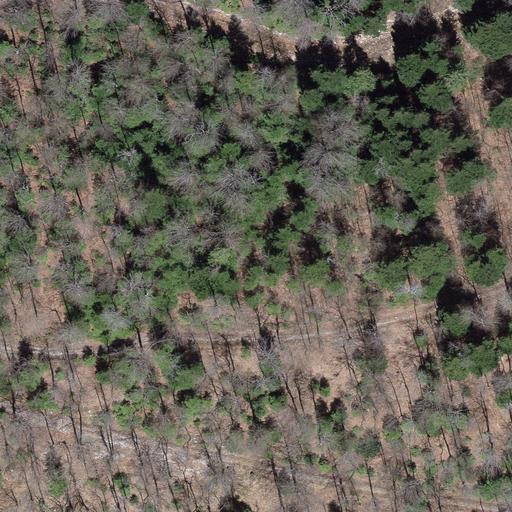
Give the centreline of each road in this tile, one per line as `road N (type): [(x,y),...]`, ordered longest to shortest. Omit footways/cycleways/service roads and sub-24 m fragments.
road 1 (track): [(0,401),(302,475),(511,505)]
road 2 (track): [(511,282),(329,328),(47,353),(0,344)]
